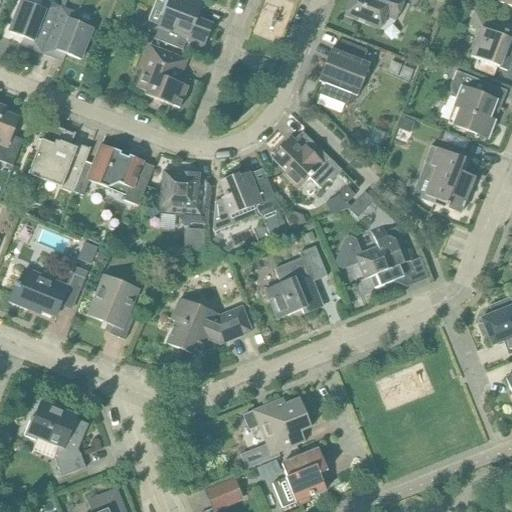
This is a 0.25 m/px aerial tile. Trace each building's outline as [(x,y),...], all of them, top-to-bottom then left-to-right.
[(154,39),(177,49),(181,37),(187,39),(187,41),(203,47),(212,26),(196,20),(202,4),(192,0),(169,0),(158,28),(159,28),(154,39)] [(396,21),(403,0),(350,0),(344,17),(380,31),(385,17),(396,21)] [(511,0),(498,0),(497,3),(511,8),(511,0)] [(42,54),(59,8),(47,3),(44,10),(21,1),(8,33),(32,42),(29,49),(42,54)] [(59,8),(42,54),(54,59),(57,52),(80,61),(93,29),(69,20),(72,13),(59,8)] [(481,31),(470,57),(478,60),(474,70),(493,77),(497,68),(507,72),(511,59),(511,27),(474,13),(469,27),(481,31)] [(361,61),(366,50),(341,41),(332,63),(327,61),(318,82),(325,85),(325,84),(338,97),(342,99),(345,100),(349,99),(352,99),(355,97),(357,97),(370,65),(361,61)] [(146,93),(145,96),(179,110),(188,87),(178,83),(186,61),(150,47),(141,70),(143,71),(136,89),(146,93)] [(391,62),(387,72),(397,76),(401,66),(391,62)] [(403,67),(399,77),(409,81),(413,71),(403,67)] [(503,110),(497,107),(496,106),(495,105),(495,104),(495,103),(501,89),(456,72),(450,86),(450,88),(450,90),(450,91),(451,93),(451,95),(452,96),(454,97),(455,98),(457,99),(447,124),(477,136),(478,132),(480,133),(482,133),(484,133),(486,132),(488,131),(489,130),(491,128),(492,127),(493,125),(494,122),(488,119),(491,112),(493,112),(495,108),(502,111),(503,110)] [(0,162),(12,167),(22,141),(11,137),(18,119),(4,113),(6,108),(0,106),(0,162)] [(402,118),(398,127),(409,132),(413,122),(402,118)] [(73,193),(91,149),(89,148),(87,153),(70,146),(73,139),(72,138),(71,141),(62,138),(65,131),(44,123),(37,140),(41,142),(30,169),(47,175),(44,182),(73,193)] [(342,171),(302,132),(293,141),(291,138),(279,149),(280,150),(272,159),(285,172),(282,175),(298,190),(309,179),(320,189),(328,180),(331,183),(342,171)] [(138,207),(146,186),(135,182),(143,162),(100,145),(86,181),(125,196),(123,201),(138,207)] [(469,162),(437,149),(430,147),(424,164),(425,164),(420,176),(431,180),(425,196),(435,200),(433,205),(460,215),(474,178),(464,174),(469,162)] [(155,195),(153,207),(159,214),(183,216),(182,223),(195,224),(207,225),(209,213),(211,188),(200,175),(195,174),(163,171),(161,195),(155,195)] [(258,219),(279,210),(267,179),(253,184),(249,174),(239,178),(238,176),(219,183),(225,198),(215,203),(212,230),(214,233),(234,225),(230,216),(253,207),(258,219)] [(338,196),(346,204),(355,196),(347,188),(338,196)] [(347,211),(356,219),(373,202),(364,193),(347,211)] [(397,272),(399,268),(399,266),(416,260),(406,237),(399,239),(395,229),(384,233),(381,227),(371,231),(377,248),(360,255),(356,262),(363,280),(357,282),(358,283),(370,278),(375,290),(401,279),(397,272)] [(312,233),(302,237),(305,245),(315,241),(312,233)] [(207,266),(223,260),(225,257),(211,246),(209,249),(207,266)] [(280,284),(265,290),(277,320),(301,311),(303,315),(322,308),(312,283),(327,277),(315,247),(299,254),(301,259),(274,270),(280,284)] [(17,284),(9,302),(27,310),(28,307),(55,318),(61,302),(73,307),(84,281),(71,276),(66,287),(25,270),(18,285),(17,284)] [(129,314),(139,290),(119,282),(117,287),(104,281),(98,295),(96,294),(88,313),(103,320),(102,323),(107,325),(109,321),(114,324),(109,335),(124,341),(134,316),(129,314)] [(511,307),(509,299),(489,307),(492,315),(481,320),(483,325),(478,327),(482,337),(487,335),(491,346),(503,342),(508,355),(511,353),(511,307)] [(251,333),(242,308),(218,317),(217,317),(217,316),(179,300),(171,320),(175,322),(166,344),(192,355),(194,350),(202,353),(207,340),(220,345),(251,333)] [(311,428),(308,422),(308,421),(299,399),(285,405),(283,400),(252,412),(253,413),(244,416),(250,430),(258,426),(270,456),(305,442),(301,432),(311,428)] [(36,442),(38,439),(58,447),(53,458),(61,478),(85,468),(80,453),(79,453),(78,450),(88,425),(51,410),(53,406),(42,402),(34,418),(31,417),(23,437),(36,442)] [(319,475),(327,472),(318,450),(281,465),(287,478),(272,484),(282,509),(299,502),(300,505),(310,501),(308,498),(326,491),(319,475)] [(224,498),(239,492),(234,479),(204,491),(212,510),(227,504),(224,498)] [(90,511),(124,511),(116,490),(87,502),(90,511)]
